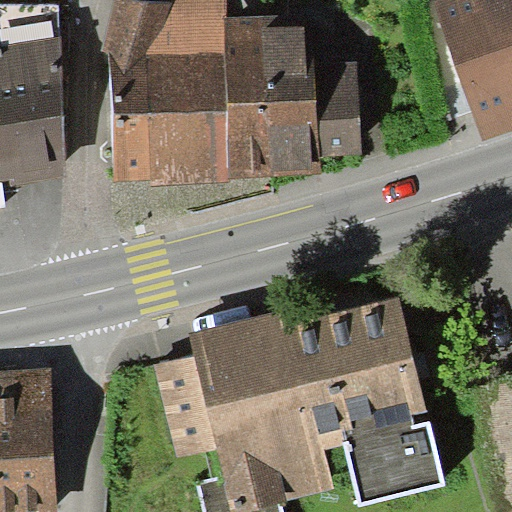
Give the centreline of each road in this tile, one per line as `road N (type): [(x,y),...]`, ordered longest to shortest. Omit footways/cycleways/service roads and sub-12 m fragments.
road 1 (secondary): [(511,176),(92,293)]
road 2 (residential): [(92,293),(85,77),(92,0)]
road 3 (unclassified): [(78,511),(92,293)]
